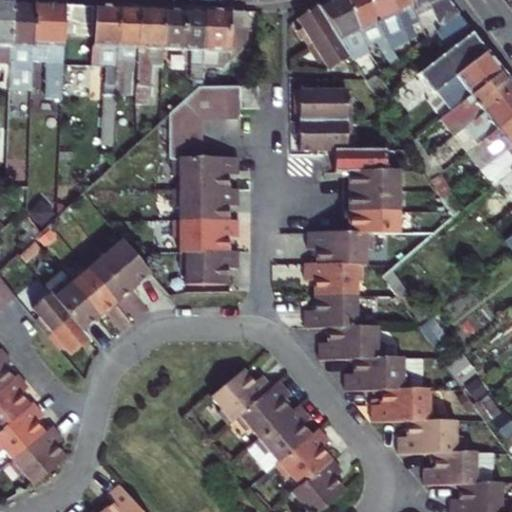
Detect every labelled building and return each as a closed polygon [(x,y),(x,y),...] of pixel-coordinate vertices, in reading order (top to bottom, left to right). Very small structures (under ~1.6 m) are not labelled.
[(370,45),(346,0),(334,0),(319,7),(332,27),(347,50),(349,53),(370,45)] [(381,24),(369,0),(346,0),(370,45),(379,41),(391,64),(399,58),(381,24)] [(404,30),(390,0),(369,0),(381,24),(389,20),(395,34),(404,30)] [(409,0),(390,0),(404,30),(406,34),(411,31),(408,24),(412,21),(408,13),(414,10),(409,0)] [(409,0),(414,10),(415,13),(431,7),(439,25),(444,26),(459,46),(474,34),(447,0),(409,0)] [(0,58),(12,59),(14,2),(0,1),(0,58)] [(12,59),(11,107),(20,108),(21,92),(18,88),(18,83),(24,85),(24,87),(34,87),(35,62),(37,3),(14,2),(12,59)] [(47,98),(62,99),(65,37),(66,4),(37,3),(35,62),(47,62),(47,98)] [(65,37),(80,38),(81,5),(66,4),(65,37)] [(81,5),(80,38),(95,38),(97,6),(81,5)] [(117,96),(118,62),(120,7),(97,6),(95,38),(93,80),(98,80),(99,68),(107,68),(106,96),(117,96)] [(138,100),(141,8),(120,7),(118,62),(128,63),(127,99),(138,100)] [(298,28),(308,44),(332,27),(319,7),(312,10),(299,19),(303,25),(298,28)] [(138,100),(138,104),(151,105),(153,65),(151,61),(151,49),(165,50),(166,9),(141,8),(138,100)] [(165,50),(185,52),(186,10),(166,9),(165,50)] [(203,69),(206,11),(186,10),(185,52),(190,52),(190,81),(203,81),(203,69)] [(248,13),(206,11),(203,69),(223,70),(247,47),(248,13)] [(324,57),(328,62),(347,50),(332,27),(308,44),(318,59),(324,57)] [(450,97),(458,107),(503,73),(474,34),(459,46),(392,95),(382,103),(392,118),(395,124),(428,100),(434,109),(450,97)] [(360,58),(355,62),(358,67),(364,64),(360,58)] [(467,121),(469,126),(511,94),(511,84),(503,73),(458,107),(443,118),(445,122),(454,116),(461,125),(467,121)] [(392,95),(378,74),(368,82),(382,103),(392,95)] [(229,121),(228,87),(217,88),(216,121),(229,121)] [(240,88),(228,87),(229,121),(240,121),(240,111),(240,88)] [(292,96),(291,116),(321,117),(321,87),(296,87),(296,96),(292,96)] [(346,88),(321,87),(321,117),(350,117),(350,96),(346,95),(346,88)] [(183,102),(202,121),(216,121),(217,88),(198,88),(183,102)] [(240,111),(258,111),(258,88),(240,88),(240,111)] [(511,94),(469,126),(456,136),(469,153),(477,147),(511,121),(511,94)] [(168,115),(169,138),(202,137),(202,121),(183,102),(168,115)] [(321,146),(321,117),(291,116),(291,136),(297,136),(297,145),(321,146)] [(350,117),(321,117),(321,146),(336,146),(345,146),(345,136),(350,136),(350,117)] [(504,143),(509,149),(511,146),(511,121),(477,147),(487,160),(502,149),(504,143)] [(169,138),(169,149),(202,149),(202,137),(169,138)] [(388,146),(345,146),(336,146),(336,167),(349,167),(388,166),(388,146)] [(500,183),(511,173),(511,146),(509,149),(494,160),(497,165),(493,168),(499,177),(491,183),(494,188),(500,183)] [(171,159),(202,159),(202,149),(169,149),(169,159),(171,159)] [(421,162),(433,180),(439,175),(442,173),(430,155),(421,162)] [(177,190),(228,189),(228,175),(238,175),(238,159),(202,159),(171,159),(171,177),(177,177),(177,190)] [(388,166),(349,167),(349,187),(401,187),(401,166),(388,166)] [(511,173),(500,183),(507,192),(511,188),(511,173)] [(437,186),(444,198),(451,193),(439,175),(433,180),(437,186)] [(401,187),(349,187),(349,208),(401,207),(401,187)] [(178,221),(229,221),(229,207),(239,207),(239,190),(228,189),(177,190),(173,189),(173,206),(178,206),(178,221)] [(30,191),(9,190),(29,217),(30,191)] [(444,198),(456,215),(457,216),(466,210),(454,191),(451,193),(444,198)] [(401,207),(349,208),(350,229),(373,229),(401,229),(401,207)] [(57,217),(29,217),(44,237),(58,224),(57,217)] [(179,254),(230,254),(230,239),(240,239),(240,221),(229,221),(178,221),(172,221),(172,238),(179,238),(179,254)] [(373,244),(373,229),(350,229),(309,230),(309,244),(320,244),(319,263),(364,263),(368,263),(368,244),(373,244)] [(104,253),(138,292),(155,278),(140,261),(121,239),(104,253)] [(104,253),(88,267),(121,306),(138,292),(104,253)] [(230,254),(179,254),(179,270),(184,270),(184,286),(228,285),(228,269),(238,269),(238,253),(230,254)] [(364,263),(319,263),(308,263),(308,279),(318,279),(318,294),(360,293),(360,278),(364,278),(364,263)] [(71,281),(104,321),(121,306),(88,267),(71,281)] [(411,294),(394,270),(386,277),(402,300),(411,294)] [(1,278),(0,278),(0,301),(7,311),(21,301),(1,278)] [(71,281),(54,295),(76,320),(88,334),(104,321),(71,281)] [(308,328),(336,328),(364,328),(364,313),(360,313),(360,293),(318,294),(317,313),(308,313),(308,328)] [(76,320),(54,295),(36,311),(43,319),(39,322),(53,338),(76,320)] [(76,320),(53,338),(66,354),(70,351),(76,359),(95,342),(88,334),(76,320)] [(431,321),(421,328),(437,350),(447,343),(431,321)] [(364,328),(336,328),(335,345),(326,346),(325,361),(357,360),(391,359),(391,345),(386,345),(385,327),(364,328)] [(0,398),(19,383),(7,369),(15,362),(6,351),(0,356),(0,398)] [(348,373),(348,388),(385,388),(412,388),(412,374),(407,374),(406,358),(391,359),(357,360),(357,373),(348,373)] [(222,415),(232,427),(240,420),(276,390),(267,378),(258,384),(249,372),(215,400),(225,412),(222,415)] [(0,435),(1,437),(34,408),(25,398),(33,391),(24,379),(19,383),(0,398),(0,435)] [(276,390),(240,420),(249,432),(253,429),(264,443),(298,414),(287,401),(294,395),(284,383),(276,390)] [(412,388),(385,388),(384,405),(375,405),(374,421),(411,421),(440,421),(440,406),(433,405),(433,388),(412,388)] [(481,401),(476,405),(488,422),(493,418),(481,401)] [(7,452),(17,463),(49,435),(41,425),(47,419),(37,406),(34,408),(1,437),(0,437),(0,451),(3,455),(7,452)] [(305,408),(298,414),(264,443),(261,446),(270,457),(274,454),(284,466),(316,438),(308,427),(315,420),(305,408)] [(401,438),(400,453),(437,453),(466,453),(466,438),(460,439),(459,421),(440,421),(411,421),(410,438),(401,438)] [(49,435),(17,463),(13,467),(22,479),(27,475),(37,487),(70,459),(60,447),(67,441),(57,429),(49,435)] [(316,438),(284,466),(280,469),(289,480),(294,477),(303,489),(336,460),(326,449),(335,443),(324,431),(316,438)] [(466,453),(437,453),(437,469),(427,469),(427,484),(463,484),(486,485),(487,470),(481,469),(481,453),(466,453)] [(305,507),(309,511),(325,511),(349,492),(339,479),(347,474),(336,460),(303,489),(292,498),(301,510),(305,507)] [(486,485),(463,484),(463,502),(454,502),(453,511),(511,511),(511,501),(506,501),(506,485),(486,485)] [(113,507),(107,511),(139,511),(119,488),(107,499),(113,507)]
